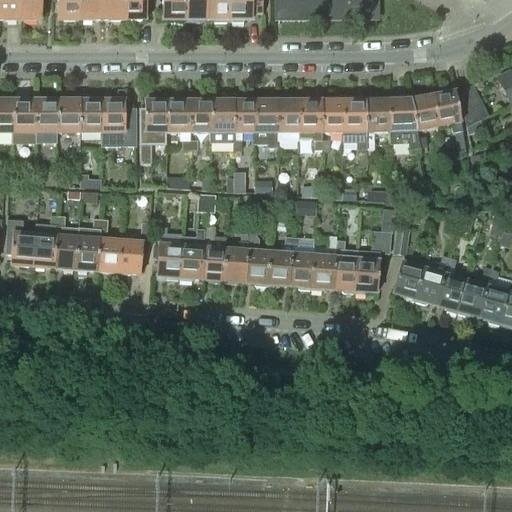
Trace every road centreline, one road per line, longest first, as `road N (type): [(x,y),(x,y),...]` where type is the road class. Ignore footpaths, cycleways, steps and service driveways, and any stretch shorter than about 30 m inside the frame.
road 1 (tertiary): [(511,24),(425,56),(0,60)]
road 2 (tertiary): [(0,312),(370,331),(511,368)]
